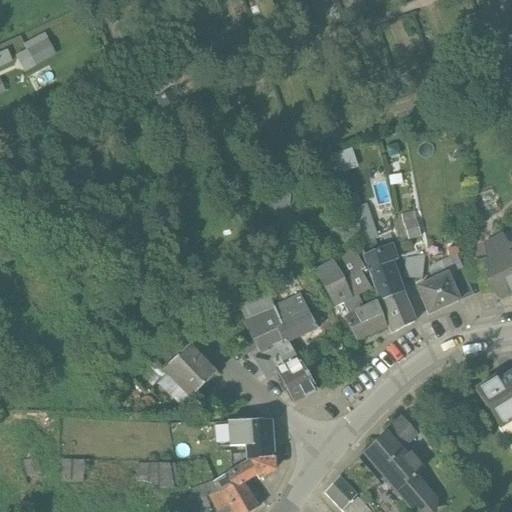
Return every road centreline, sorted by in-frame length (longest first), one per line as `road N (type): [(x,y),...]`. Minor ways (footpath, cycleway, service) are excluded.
road 1 (residential): [(325,449),(124,255),(0,162)]
road 2 (tertiary): [(325,449),(411,369),(471,340),(511,331)]
